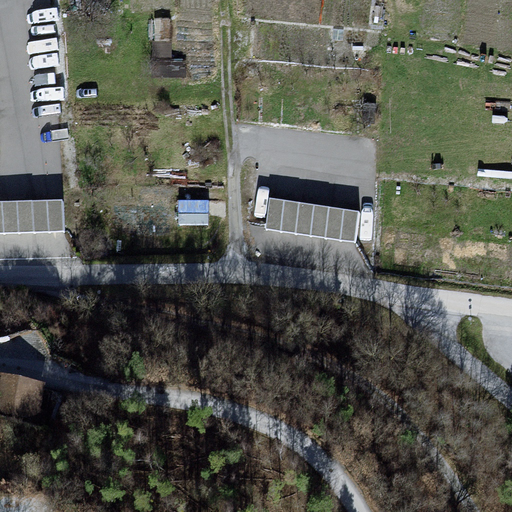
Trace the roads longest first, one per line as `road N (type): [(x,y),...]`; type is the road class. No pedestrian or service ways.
road 1 (unclassified): [(511,315),(231,276),(0,275)]
road 2 (track): [(474,511),(433,449),(310,357),(75,275)]
road 3 (unclassified): [(103,385),(214,405),(288,434),(315,454),(360,511)]
